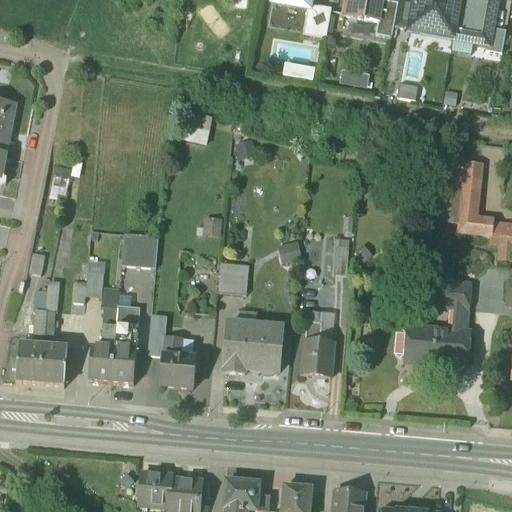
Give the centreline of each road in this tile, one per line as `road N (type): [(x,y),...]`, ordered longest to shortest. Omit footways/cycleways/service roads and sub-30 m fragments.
road 1 (secondary): [(511,465),(0,415)]
road 2 (track): [(511,138),(56,62)]
road 3 (residential): [(0,325),(56,62),(0,48)]
